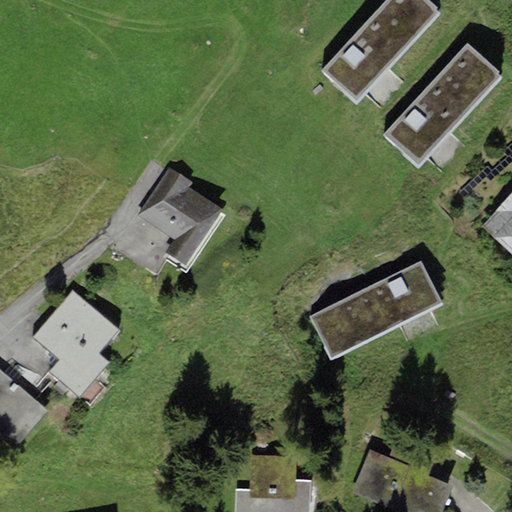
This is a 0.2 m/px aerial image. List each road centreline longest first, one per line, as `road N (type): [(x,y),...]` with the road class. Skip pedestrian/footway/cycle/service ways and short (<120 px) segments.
road 1 (track): [(44,0),(103,26),(170,32),(223,20),(241,25),(251,46),(249,71),(169,144),(156,166)]
road 2 (residential): [(0,331),(116,229),(156,166)]
